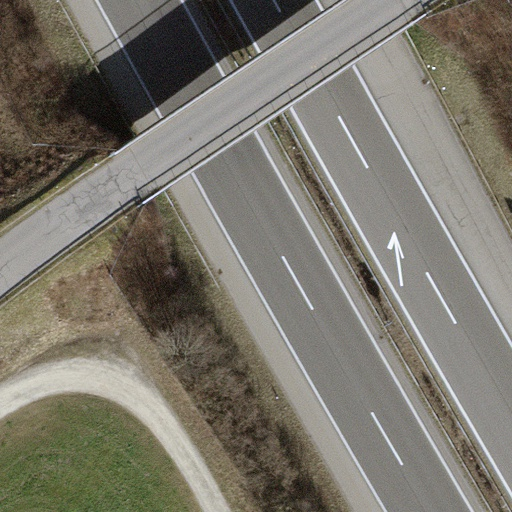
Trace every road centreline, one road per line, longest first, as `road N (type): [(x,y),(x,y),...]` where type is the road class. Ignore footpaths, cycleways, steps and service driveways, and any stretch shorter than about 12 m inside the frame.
road 1 (motorway): [(140,0),(430,511)]
road 2 (unclassified): [(395,0),(0,268)]
road 3 (motorway): [(445,299),(277,0)]
road 4 (track): [(0,405),(34,385),(85,378),(136,397),(177,439),(217,511)]
road 5 (motorway): [(511,416),(445,299)]
